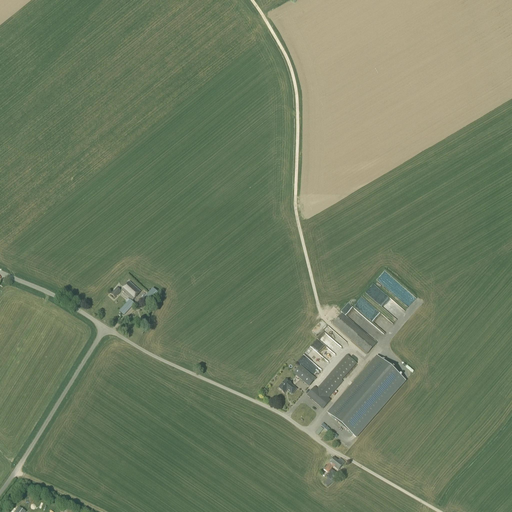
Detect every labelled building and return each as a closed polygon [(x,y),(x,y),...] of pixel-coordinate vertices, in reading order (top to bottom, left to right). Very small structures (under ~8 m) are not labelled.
[(378,281),(397,296),(403,289),(384,273),(378,281)] [(132,301),(140,292),(129,282),(121,291),(132,301)] [(367,294),(386,308),(392,300),(372,286),(367,294)] [(115,298),(121,292),(117,288),(111,295),(115,298)] [(153,289),(145,298),(151,304),(159,295),(153,289)] [(362,308),(360,310),(369,318),(376,309),(363,297),(357,304),(362,308)] [(123,316),(134,304),(130,301),(120,313),(123,316)] [(367,355),(376,344),(342,314),(332,324),(367,355)] [(328,398),(357,365),(347,355),(317,389),(315,387),(307,396),(322,410),(330,401),(328,398)] [(356,438),(405,381),(377,357),(328,414),(356,438)] [(309,388),(316,379),(300,366),(293,374),(309,388)] [(292,395),(296,390),(285,381),(278,389),(284,394),(287,391),(292,395)] [(322,427),(317,433),(320,436),(325,430),(322,427)] [(338,462),(333,458),(323,471),(328,474),(325,477),(328,479),(324,483),(328,487),(332,482),(333,483),(338,475),(331,470),(333,467),(338,471),(344,463),(340,459),(338,462)] [(29,503),(32,495),(26,492),(22,500),(29,503)]
